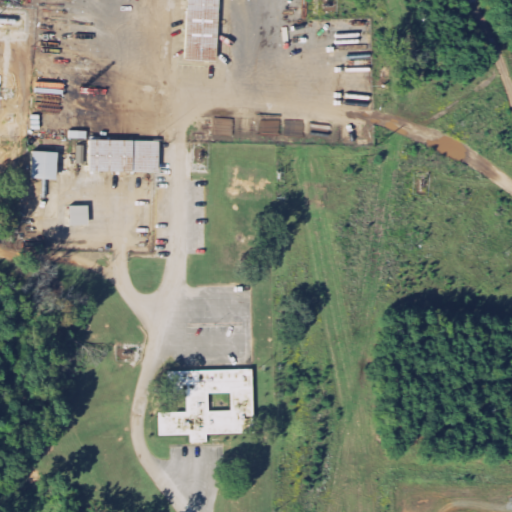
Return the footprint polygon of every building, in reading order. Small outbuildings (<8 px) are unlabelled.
[(185,0),(217,0),(215,61),(183,60),(185,0)] [(72,140),(89,140),(89,133),(73,132),(72,140)] [(89,141),(157,142),(157,173),(88,172),(89,141)] [(56,153),(54,180),(29,178),(31,151),(56,153)] [(70,207),(88,206),(89,226),(71,226),(70,207)] [(253,368),(256,433),(207,435),(207,441),(192,441),(191,434),(158,436),(157,411),(185,410),(184,395),(168,395),(167,372),(253,368)]
